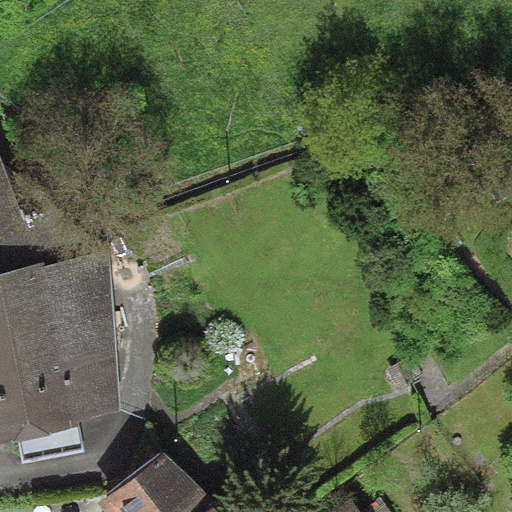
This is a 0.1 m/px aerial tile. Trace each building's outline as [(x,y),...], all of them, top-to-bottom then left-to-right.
[(2,163),(0,156),(0,242),(66,219),(2,163)] [(66,219),(0,242),(0,271),(110,249),(66,219)] [(0,442),(18,438),(23,463),(84,452),(78,421),(120,409),(110,249),(0,271),(0,442)] [(207,492),(162,449),(98,502),(105,511),(180,511),(202,495),(207,492)] [(218,511),(202,495),(180,511),(218,511)] [(329,511),(391,511),(379,496),(361,510),(351,496),(329,511)]
